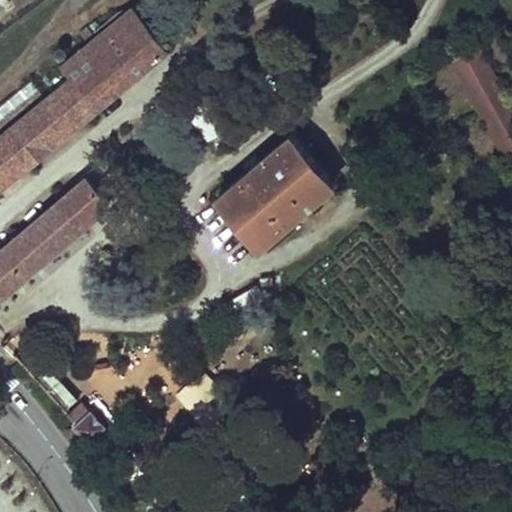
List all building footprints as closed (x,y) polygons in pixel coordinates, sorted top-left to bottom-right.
[(0,182),(164,47),(130,5),(119,12),(118,10),(102,22),(105,25),(61,61),(71,74),(45,95),(36,84),(0,114),(0,182)] [(480,30),(509,82),(511,80),(511,52),(495,22),(480,30)] [(445,49),(506,158),(511,154),(511,98),(475,32),(445,49)] [(216,192),(259,242),(332,182),(290,131),(216,192)] [(0,247),(0,292),(108,200),(85,174),(0,247)] [(91,439),(95,443),(109,430),(83,400),(67,414),(72,420),(69,422),(72,426),(67,430),(79,443),(84,438),(87,442),(91,439)]
